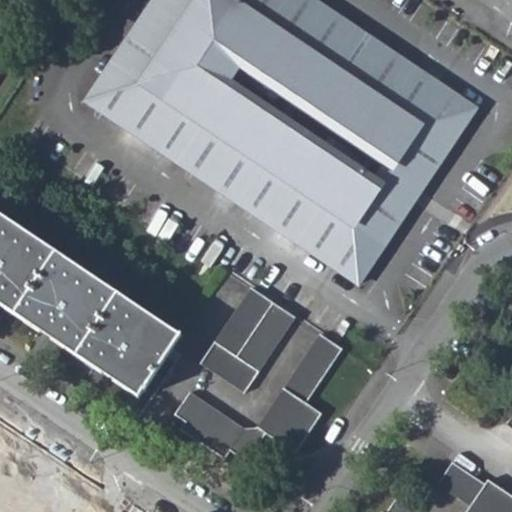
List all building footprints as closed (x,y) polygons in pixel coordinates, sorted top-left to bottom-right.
[(155,0),(87,101),(358,285),(409,209),(378,188),(216,79),(220,73),(227,63),(232,55),(394,164),(426,186),(476,112),(311,0),(155,0)] [(388,172),(394,164),(232,55),(227,63),(388,172)] [(216,79),(378,188),(382,182),(220,73),(216,79)] [(160,336),(0,229),(0,321),(119,400),(160,336)] [(249,290),(199,365),(243,394),(294,319),(249,290)] [(303,404),(309,396),(313,390),(340,350),(317,335),(254,428),(243,430),(188,394),(173,416),(184,423),(179,431),(223,460),(229,452),(238,459),(259,454),(259,444),(264,436),(292,455),(319,415),(303,404)] [(451,464),(436,487),(468,509),(466,511),(511,511),(511,499),(486,483),(484,486),(451,464)] [(419,511),(421,510),(398,495),(386,511),(419,511)]
